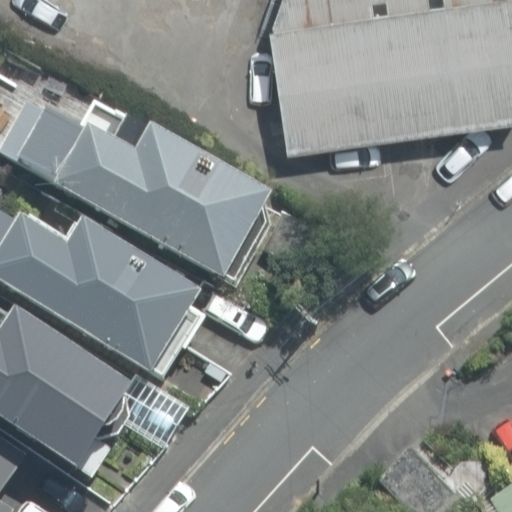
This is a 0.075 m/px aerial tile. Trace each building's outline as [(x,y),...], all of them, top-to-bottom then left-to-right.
[(511,0),(282,0),(273,25),(291,147),(511,114),(511,0)] [(86,137),(25,112),(0,153),(0,162),(218,287),(270,209),(98,116),(86,137)] [(0,213),(0,289),(149,381),(198,302),(73,225),(54,243),(0,213)] [(128,387),(0,316),(0,419),(71,463),(128,387)] [(0,483),(24,454),(0,438),(0,511),(7,511),(13,503),(0,494),(0,483)] [(511,511),(511,485),(476,507),(478,511),(511,511)]
